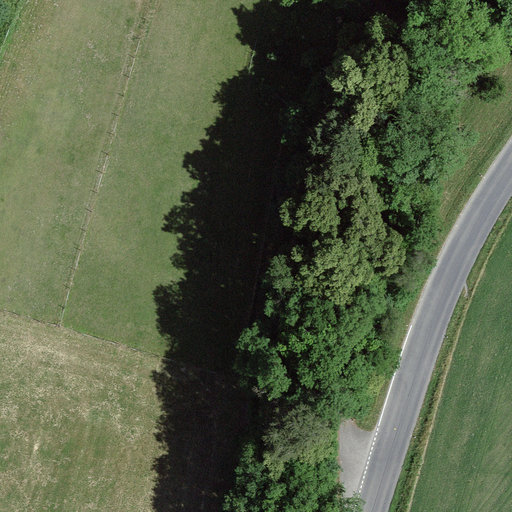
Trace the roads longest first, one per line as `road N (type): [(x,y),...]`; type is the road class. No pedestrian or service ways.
road 1 (residential): [(354,511),(340,353),(353,182),(390,0)]
road 2 (tertiary): [(368,511),(452,272),(511,166)]
